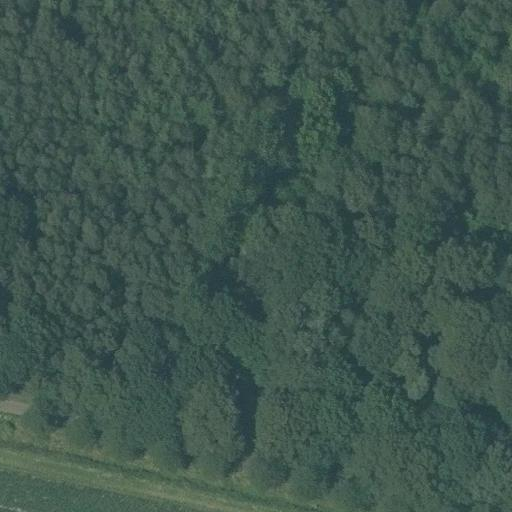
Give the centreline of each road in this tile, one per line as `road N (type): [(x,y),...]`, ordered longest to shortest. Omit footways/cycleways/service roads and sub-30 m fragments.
road 1 (unclassified): [(482,511),(0,402)]
road 2 (track): [(197,445),(363,0)]
